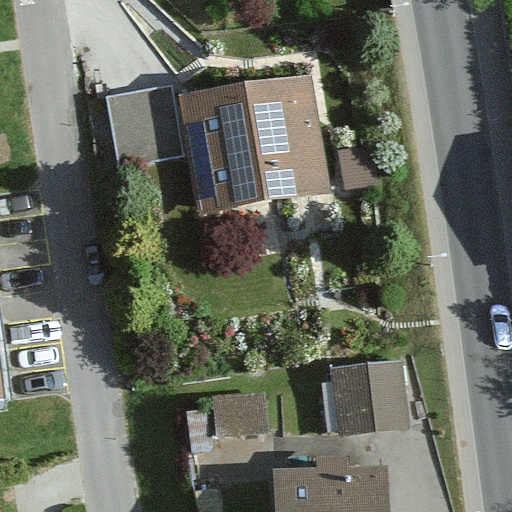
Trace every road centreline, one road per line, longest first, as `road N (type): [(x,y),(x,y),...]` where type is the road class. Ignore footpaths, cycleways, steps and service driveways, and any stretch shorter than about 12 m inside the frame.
road 1 (residential): [(110,511),(38,0)]
road 2 (secondary): [(439,0),(483,244),(511,481)]
